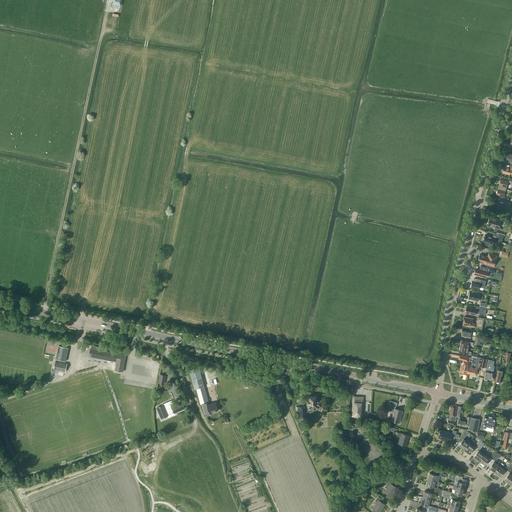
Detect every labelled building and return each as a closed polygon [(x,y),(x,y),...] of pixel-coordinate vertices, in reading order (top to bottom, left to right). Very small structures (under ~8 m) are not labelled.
[(511,174),(511,165),(510,168),(504,167),(502,173),(510,175),(510,174),(511,174)] [(506,187),(508,181),(500,179),(499,185),(498,187),(506,189),(506,187)] [(505,191),(506,189),(498,187),(498,189),(496,195),(504,197),(505,191)] [(500,227),(499,227),(500,220),(490,218),(488,224),(491,225),(491,227),(498,229),(498,230),(497,229),(496,233),(496,234),(503,236),(504,236),(505,232),(506,228),(504,227),(503,229),(500,228),(500,227)] [(496,234),(496,233),(493,233),(492,237),(485,235),(483,241),(486,242),(485,244),(486,245),(489,246),(490,245),(490,243),(491,243),(491,242),(494,243),(495,240),(501,242),(503,236),(496,234)] [(478,261),(485,263),(485,265),(494,267),(494,266),(496,259),(497,255),(489,253),(487,257),(479,255),(478,261)] [(488,272),(489,268),(480,266),(479,270),(476,269),(474,274),(486,277),(488,272)] [(484,288),(486,281),(474,278),(473,282),(472,282),(471,288),(478,289),(479,287),(484,288)] [(482,300),(483,295),(477,293),(470,292),(468,299),(476,300),(477,299),(482,300)] [(476,308),(473,308),(467,307),(465,313),(472,314),(472,313),(475,314),(478,313),(485,315),(486,309),(476,307),(476,308)] [(478,317),(477,323),(472,322),(473,318),(464,317),(463,325),(476,328),(482,329),(484,318),(478,317)] [(468,331),(468,330),(462,329),(461,336),(467,337),(470,338),(470,337),(472,337),(473,335),(474,335),(474,332),(468,331)] [(123,371),(126,355),(107,351),(108,348),(91,345),(89,356),(115,361),(115,362),(116,362),(116,363),(115,370),(123,371)] [(58,346),(56,359),(66,361),(69,348),(58,346)] [(468,351),(468,348),(461,347),(459,353),(467,354),(471,355),(471,352),(468,351)] [(506,352),(511,353),(511,350),(511,348),(505,347),(503,354),(506,355),(506,352)] [(476,359),(469,357),(459,355),(458,359),(464,361),(461,372),(468,373),(470,368),(469,367),(470,366),(471,363),(475,364),(476,359)] [(485,367),(487,359),(477,357),(476,359),(475,364),(471,363),(470,366),(469,367),(470,368),(468,373),(476,375),(478,368),(478,366),(485,367)] [(493,373),(494,366),(493,366),(494,361),(488,359),(484,378),(488,379),(492,380),(494,375),(493,375),(493,373)] [(54,369),(66,372),(67,364),(55,362),(54,369)] [(208,402),(204,387),(199,367),(189,370),(194,389),(196,389),(201,404),(202,404),(207,403),(208,402)] [(502,375),(503,371),(498,370),(495,381),(500,382),(502,375)] [(321,406),(321,401),(318,401),(318,396),(308,396),(308,406),(306,407),(306,406),(299,407),(296,407),(296,411),(299,411),(299,417),(306,417),(306,412),(312,412),(314,410),(313,407),(321,406)] [(362,417),(363,401),(363,397),(353,396),(352,416),(362,417)] [(174,413),(185,408),(182,402),(174,405),(172,401),(162,405),(157,408),(161,418),(167,416),(168,417),(175,414),(174,413)] [(399,423),(403,411),(395,408),(395,406),(396,407),(397,403),(390,401),(389,405),(391,405),(389,410),(394,411),(391,420),(399,423)] [(210,415),(210,413),(218,411),(216,403),(207,405),(207,403),(202,404),(205,417),(210,415)] [(454,425),(456,417),(455,417),(456,406),(451,405),(450,416),(451,416),(451,421),(448,420),(447,424),(454,425)] [(465,426),(465,422),(466,420),(461,418),(461,417),(462,417),(463,407),(458,406),(456,418),(459,419),(458,424),(465,426)] [(495,425),(496,418),(492,417),(492,416),(489,416),(484,415),(483,422),(482,425),(486,426),(485,430),(489,431),(490,427),(494,428),(495,425)] [(477,431),(480,420),(471,418),(469,430),(477,431)] [(454,439),(457,431),(453,430),(452,434),(441,430),(439,438),(446,440),(445,441),(450,442),(451,438),(454,439)] [(466,430),(462,436),(461,436),(458,440),(461,442),(463,439),(464,438),(469,432),(466,430)] [(484,433),(478,431),(476,437),(481,438),(481,441),(483,441),(484,433)] [(401,434),(400,433),(398,432),(396,436),(400,437),(398,444),(406,446),(409,436),(401,433),(401,434)] [(511,432),(506,432),(503,448),(507,448),(509,439),(511,439),(511,437),(511,432)] [(464,449),(470,442),(467,440),(466,441),(463,439),(458,445),(464,449)] [(470,454),(474,447),(471,445),(472,444),(470,442),(464,449),(470,454)] [(479,461),(485,453),(483,451),(482,453),(478,450),(474,457),(479,461)] [(485,465),(490,459),(487,456),(488,455),(485,453),(479,461),(485,465)] [(495,472),(500,464),(501,463),(499,461),(497,464),(494,462),(489,468),(495,472)] [(500,476),(505,470),(502,468),(503,466),(500,464),(495,472),(500,476)] [(435,481),(436,481),(437,475),(429,473),(428,479),(435,481)] [(397,488),(394,485),(397,480),(392,477),(385,487),(387,489),(385,492),(391,497),(394,493),(393,493),(397,488)] [(436,481),(435,481),(428,479),(426,485),(434,487),(435,484),(439,485),(440,482),(436,481)] [(463,489),(465,483),(457,481),(456,484),(454,484),(454,487),(456,487),(463,489)] [(462,496),(463,489),(456,487),(454,493),(462,496)] [(430,499),(432,493),(424,491),(422,497),(430,499)] [(385,504),(384,504),(382,502),(384,500),(378,496),(375,501),(377,502),(373,509),(377,511),(380,511),(382,510),(381,510),(385,504)] [(433,500),(430,499),(422,497),(421,503),(428,506),(429,503),(432,503),(433,500)] [(458,508),(460,501),(452,499),(451,502),(448,501),(447,504),(458,508)]
